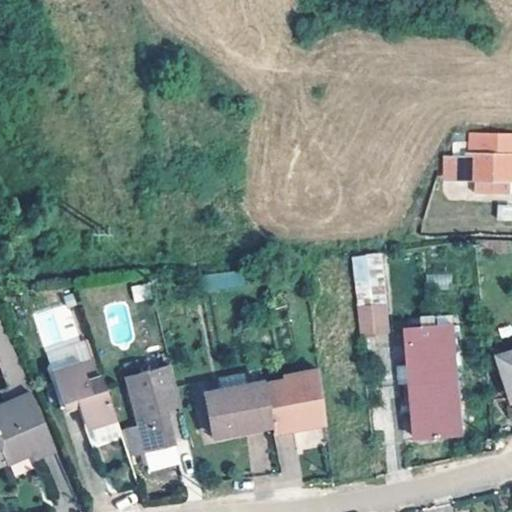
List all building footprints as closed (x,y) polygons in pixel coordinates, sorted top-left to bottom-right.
[(467,143),(454,143),(453,156),(446,156),(446,179),(511,179),(511,133),(467,133),(467,143)] [(511,220),(511,204),(497,204),(496,220),(511,220)] [(384,305),(377,250),(364,253),(370,305),(384,305)] [(370,305),(364,253),(351,257),(359,335),(386,332),(384,305),(370,305)] [(234,282),(231,267),(188,276),(191,290),(234,282)] [(136,303),(152,297),(146,281),(130,287),(136,303)] [(0,325),(0,368),(6,383),(20,377),(0,325)] [(410,384),(457,379),(451,327),(405,330),(410,384)] [(511,353),(500,357),(511,391),(511,390),(511,353)] [(98,372),(95,373),(83,377),(76,358),(48,368),(61,405),(79,399),(88,425),(110,417),(113,415),(98,372)] [(176,401),(165,363),(123,375),(148,469),(177,461),(162,405),(176,401)] [(262,381),(270,421),(272,431),(293,428),(323,423),(317,368),(282,374),(283,378),(262,381)] [(44,434),(20,377),(6,383),(0,384),(0,444),(17,436),(16,435),(25,432),(29,440),(44,434)] [(463,436),(457,379),(410,384),(416,440),(463,436)] [(210,434),(270,421),(262,381),(202,392),(210,434)] [(29,440),(25,432),(16,435),(17,436),(20,444),(29,440)]
